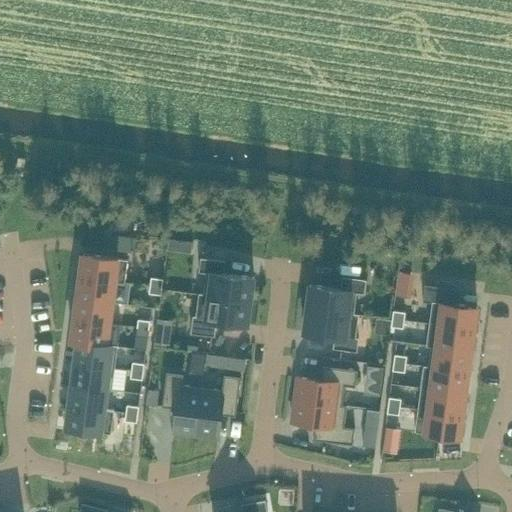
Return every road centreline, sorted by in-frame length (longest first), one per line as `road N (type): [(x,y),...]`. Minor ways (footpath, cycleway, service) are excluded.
road 1 (residential): [(169,504),(206,481),(264,465),(377,484),(468,479),(484,467)]
road 2 (residential): [(25,463),(17,399),(23,317),(10,230)]
road 3 (residential): [(169,504),(25,463)]
